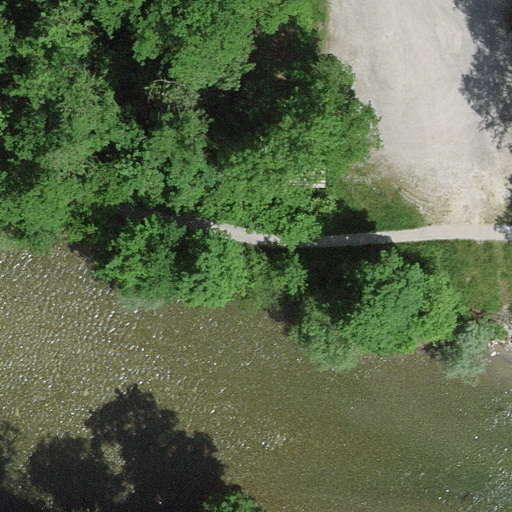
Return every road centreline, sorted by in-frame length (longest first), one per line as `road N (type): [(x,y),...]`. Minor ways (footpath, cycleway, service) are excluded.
road 1 (track): [(0,180),(287,244),(511,230)]
road 2 (track): [(398,0),(459,230)]
